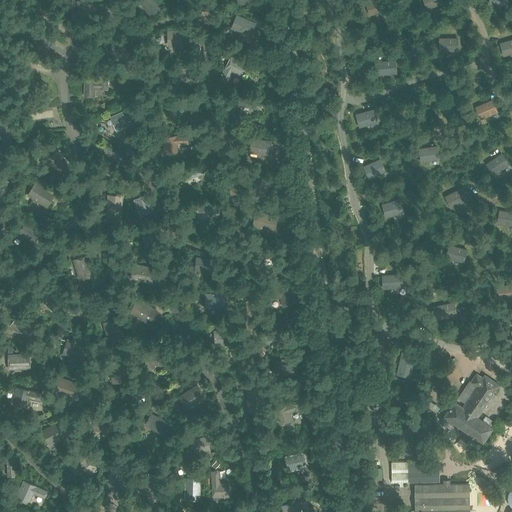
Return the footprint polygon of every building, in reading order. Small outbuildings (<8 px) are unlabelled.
[(75,21),(98,8),(93,0),(78,0),(77,1),(81,8),(71,14),(75,21)] [(162,9),(155,0),(139,0),(139,1),(151,18),(162,9)] [(384,0),(370,0),(365,2),(369,15),(388,10),(384,0)] [(443,0),(423,0),(427,9),(445,2),(443,0)] [(235,16),(229,29),(250,38),(255,24),(235,16)] [(45,50),(53,37),(41,30),(33,43),(45,50)] [(169,45),(191,45),(191,30),(168,30),(168,38),(169,38),(169,45)] [(458,51),(458,37),(439,37),(439,52),(458,51)] [(511,53),(511,38),(500,42),(503,56),(511,53)] [(108,53),(127,59),(131,45),(112,39),(108,53)] [(239,76),(246,63),(231,56),(219,79),(226,83),(232,72),(239,76)] [(397,74),(396,59),(374,61),(375,75),(397,74)] [(194,67),(172,68),(172,76),(194,75),(194,67)] [(108,80),(84,79),(83,96),(95,97),(95,89),(108,89),(108,80)] [(192,97),(167,103),(169,110),(194,105),(192,97)] [(235,97),(234,104),(256,110),(258,103),(235,97)] [(475,106),(480,120),(498,112),(493,99),(475,106)] [(117,130),(134,123),(127,109),(111,116),(117,130)] [(374,109),(356,114),(359,127),(378,122),(374,109)] [(5,144),(12,142),(5,117),(0,118),(0,133),(2,133),(5,144)] [(177,143),(189,142),(188,134),(162,137),(164,153),(178,151),(177,143)] [(249,138),(247,153),(270,156),(272,141),(249,138)] [(419,148),(421,162),(440,159),(438,145),(419,148)] [(57,175),(69,166),(58,150),(46,158),(57,175)] [(510,165),(501,153),(486,163),(494,175),(510,165)] [(381,158),(363,166),(368,179),(386,171),(381,158)] [(201,166),(182,175),(186,182),(205,173),(204,172),(201,166)] [(263,199),(269,178),(255,174),(249,194),(263,199)] [(0,193),(2,194),(8,181),(0,176),(0,193)] [(47,206),(55,193),(36,182),(28,195),(47,206)] [(468,200),(462,187),(445,196),(451,209),(468,200)] [(122,217),(123,195),(108,194),(107,217),(122,217)] [(146,195),(131,199),(138,219),(152,214),(146,195)] [(404,212),(400,198),(382,203),(386,217),(404,212)] [(197,211),(197,212),(209,213),(214,214),(219,215),(219,214),(220,208),(198,205),(197,211)] [(511,211),(499,209),(497,223),(511,226),(511,211)] [(274,231),(278,217),(256,211),(252,225),(274,231)] [(41,232),(25,221),(17,232),(33,243),(41,232)] [(144,243),(162,238),(158,224),(141,229),(144,243)] [(449,244),(446,258),(464,263),(467,249),(449,244)] [(271,251),(251,254),(252,262),(272,259),(271,251)] [(79,280),(93,275),(87,255),(73,259),(79,280)] [(194,270),(213,274),(216,260),(196,257),(194,270)] [(152,282),(155,268),(134,263),(131,278),(152,282)] [(403,273),(382,275),(383,289),(404,287),(403,273)] [(511,283),(495,285),(495,299),(511,297),(511,283)] [(53,311),(63,300),(48,285),(37,295),(53,311)] [(280,298),(282,307),(292,305),(287,286),(266,291),(269,300),(280,298)] [(206,308),(226,308),(226,293),(206,293),(206,308)] [(149,323),(157,310),(138,299),(130,312),(149,323)] [(457,315),(454,301),(434,306),(437,320),(457,315)] [(27,337),(35,325),(18,314),(10,326),(27,337)] [(108,340),(122,336),(117,318),(103,323),(108,340)] [(285,329),(259,336),(261,345),(287,337),(285,329)] [(215,345),(236,344),(235,330),(214,330),(215,345)] [(84,360),(89,346),(68,339),(63,353),(84,360)] [(146,366),(168,366),(168,351),(146,352),(146,366)] [(416,354),(402,351),(396,374),(410,377),(416,354)] [(9,369),(30,368),(30,353),(9,354),(9,369)] [(113,382),(127,380),(124,359),(110,361),(113,382)] [(297,364),(274,366),(275,374),(298,372),(297,364)] [(483,443),(494,428),(479,417),(500,384),(484,373),(482,376),(476,373),(471,380),(470,380),(463,390),(470,395),(462,405),(454,400),(442,418),(453,426),(455,424),(483,443)] [(74,397),(79,384),(59,376),(54,390),(74,397)] [(248,405),(263,404),(261,382),(247,383),(248,405)] [(188,408),(206,397),(198,384),(180,396),(188,408)] [(41,400),(42,393),(17,387),(13,403),(27,406),(29,398),(41,400)] [(290,412),(301,408),(299,401),(274,409),(279,425),(293,420),(290,412)] [(168,422),(151,413),(144,425),(162,434),(168,422)] [(92,431),(111,432),(112,418),(92,417),(92,431)] [(50,443),(68,433),(61,420),(43,430),(50,443)] [(416,451),(411,427),(397,430),(402,454),(416,451)] [(188,455),(210,451),(208,444),(207,444),(206,437),(185,440),(188,455)] [(78,475),(92,460),(82,450),(67,464),(78,475)] [(289,470),(306,467),(303,452),(285,455),(289,470)] [(7,456),(6,456),(7,477),(15,477),(14,455),(7,456)] [(438,461),(407,461),(408,481),(439,481),(438,461)] [(120,490),(125,470),(110,467),(106,487),(120,490)] [(213,497),(229,496),(228,482),(220,482),(219,470),(212,471),(213,497)] [(156,498),(163,479),(149,473),(142,492),(156,498)] [(200,499),(201,479),(186,478),(185,499),(200,499)] [(470,511),(470,482),(451,483),(450,479),(446,479),(443,479),(443,483),(415,483),(415,511),(418,511),(470,511)] [(44,498),(47,491),(23,480),(17,495),(30,501),(33,493),(44,498)] [(306,496),(281,506),(283,511),(299,511),(298,508),(309,504),(306,496)]
